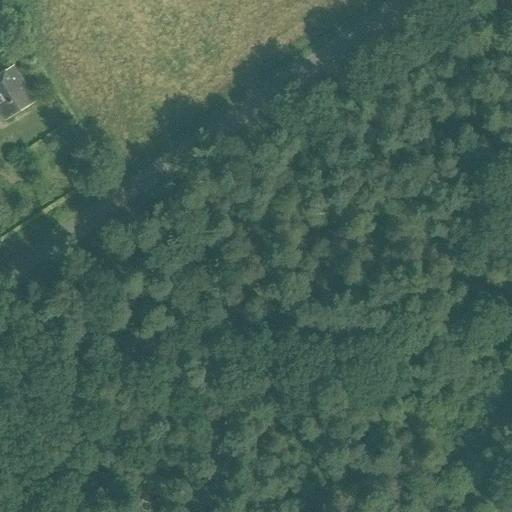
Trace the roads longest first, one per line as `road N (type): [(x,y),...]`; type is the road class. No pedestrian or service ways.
road 1 (unclassified): [(0,285),(418,0)]
road 2 (unclassified): [(99,511),(0,361)]
